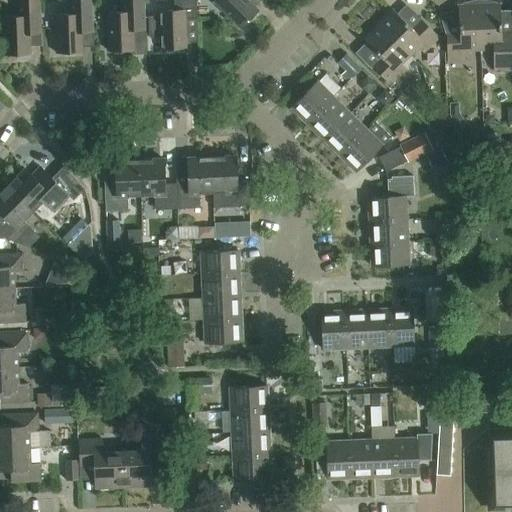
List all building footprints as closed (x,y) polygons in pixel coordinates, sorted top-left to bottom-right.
[(42,34),(41,23),(40,0),(17,0),(19,16),(3,16),(5,55),(18,55),(18,59),(31,58),(30,54),(31,54),(30,39),(33,39),(37,34),(42,34)] [(93,22),(92,0),(69,0),(71,13),(55,14),(57,53),(82,52),(81,23),(93,22)] [(134,50),(134,35),(135,35),(140,29),(146,29),(144,0),(122,0),(123,12),(107,12),(109,51),(120,51),(120,55),(134,54),(134,50)] [(159,16),(149,17),(150,37),(160,36),(161,49),(186,48),(185,19),(197,18),(196,0),(174,0),(174,10),(159,10),(159,16)] [(259,10),(248,0),(214,0),(213,1),(241,28),(259,10)] [(459,32),(446,33),(448,63),(469,62),(469,50),(481,50),(479,0),(474,0),(458,3),(459,32)] [(500,2),(487,0),(479,0),(481,50),(493,49),(494,71),(511,70),(511,30),(501,31),(500,2)] [(378,24),(410,56),(419,47),(424,52),(439,37),(421,19),(412,28),(393,9),(378,24)] [(410,56),(378,24),(363,39),(382,58),(373,67),(391,85),(407,70),(401,64),(410,56)] [(361,68),(346,53),(337,63),(345,71),(340,75),(347,82),(361,68)] [(367,74),(362,80),(362,88),(368,93),(377,83),(367,74)] [(324,84),(341,96),(347,88),(330,76),(324,84)] [(308,123),(333,98),(316,81),(291,107),(308,123)] [(376,98),(385,107),(394,97),(385,89),(376,98)] [(333,98),(308,123),(324,139),(349,113),(333,98)] [(459,102),(450,103),(450,115),(457,126),(465,121),(459,112),(459,102)] [(349,113),(324,139),(340,155),(365,129),(349,113)] [(365,129),(340,155),(357,172),(382,146),(365,129)] [(433,150),(432,148),(424,132),(399,145),(408,162),(432,150),(433,150)] [(212,157),(213,193),(227,192),(228,206),(250,205),(249,181),(237,181),(236,156),(212,157)] [(177,184),(178,208),(200,207),(200,193),(213,193),(212,157),(188,158),(188,161),(175,162),(177,184)] [(140,160),(141,196),(155,195),(156,209),(178,208),(177,184),(165,184),(164,159),(140,160)] [(141,196),(140,160),(116,161),(117,186),(105,187),(106,211),(128,210),(128,196),(141,196)] [(26,169),(8,186),(34,211),(43,201),(54,211),(69,196),(54,181),(41,168),(33,176),(26,169)] [(66,169),(54,181),(69,196),(73,200),(85,189),(66,169)] [(387,179),(388,196),(369,197),(370,220),(406,219),(405,196),(413,196),(412,175),(391,176),(391,179),(387,179)] [(486,184),(488,209),(509,208),(507,188),(505,188),(505,182),(486,184)] [(8,186),(0,194),(0,211),(9,221),(0,230),(0,235),(21,244),(34,231),(24,221),(34,211),(8,186)] [(446,232),(445,218),(434,219),(434,233),(446,232)] [(406,219),(370,220),(371,243),(407,241),(406,219)] [(106,220),(106,241),(120,241),(119,220),(106,220)] [(165,231),(165,239),(178,238),(177,226),(170,226),(165,231)] [(128,242),(142,242),(142,229),(127,229),(128,242)] [(92,242),(81,231),(74,238),(90,255),(93,252),(92,242)] [(430,239),(430,255),(443,256),(443,240),(430,239)] [(160,254),(180,253),(179,240),(159,241),(160,254)] [(407,241),(371,243),(373,267),(409,265),(407,241)] [(203,275),(239,274),(238,250),(202,251),(203,275)] [(0,288),(15,288),(14,272),(24,271),(23,253),(0,254),(0,288)] [(54,261),(45,284),(67,283),(73,269),(54,261)] [(204,298),(240,296),(239,274),(203,275),(204,298)] [(15,288),(0,288),(0,322),(26,322),(25,304),(16,304),(15,288)] [(205,320),(241,319),(240,296),(204,298),(205,320)] [(164,299),(165,310),(173,310),(173,299),(164,299)] [(389,310),(391,345),(415,344),(413,308),(389,310)] [(391,345),(389,310),(367,311),(369,346),(391,345)] [(369,346),(367,311),(344,312),(346,348),(369,346)] [(346,348),(344,312),(321,313),(322,349),(346,348)] [(241,319),(205,320),(206,344),(242,342),(241,319)] [(429,349),(443,348),(442,326),(428,326),(429,349)] [(33,327),(33,339),(45,339),(45,327),(33,327)] [(0,368),(18,368),(18,352),(27,351),(26,333),(0,334),(0,368)] [(18,368),(0,368),(0,402),(29,401),(28,384),(19,384),(18,368)] [(185,378),(185,393),(186,409),(196,408),(195,393),(212,392),(211,377),(193,378),(185,378)] [(309,380),(309,391),(323,391),(322,379),(309,380)] [(232,410),(267,409),(266,385),(231,386),(232,410)] [(356,405),(370,404),(369,393),(355,394),(356,405)] [(371,393),(372,406),(380,406),(380,393),(371,393)] [(37,406),(51,406),(51,397),(37,398),(37,406)] [(312,427),(327,427),(326,402),(311,403),(312,427)] [(371,406),(371,427),(382,426),(381,406),(380,406),(372,406),(371,406)] [(44,423),(73,422),(72,408),(44,409),(44,423)] [(233,433),(269,431),(267,409),(232,410),(233,433)] [(9,426),(0,426),(0,448),(30,447),(50,446),(50,430),(38,431),(38,413),(8,414),(9,426)] [(450,476),(454,416),(440,415),(436,475),(450,476)] [(191,434),(201,434),(201,422),(191,422),(191,434)] [(141,437),(142,437),(142,450),(122,451),(124,487),(152,486),(151,463),(163,462),(162,437),(161,437),(161,423),(141,424),(141,437)] [(234,456),(270,454),(269,431),(233,433),(234,456)] [(394,440),(396,476),(419,475),(419,460),(432,460),(432,433),(418,434),(418,439),(394,440)] [(201,434),(191,434),(192,446),(202,446),(201,434)] [(511,434),(490,436),(493,505),(511,504),(511,434)] [(80,479),(95,479),(96,488),(124,487),(122,451),(102,452),(102,439),(79,440),(80,465),(79,465),(80,479)] [(373,476),(372,440),(349,441),(351,477),(373,476)] [(396,476),(394,440),(372,440),(373,476),(396,476)] [(351,477),(349,441),(325,442),(327,478),(351,477)] [(30,447),(0,448),(0,470),(11,470),(11,482),(41,481),(40,463),(31,464),(30,447)] [(270,454),(234,456),(235,479),(271,477),(270,454)] [(197,457),(197,469),(207,469),(206,457),(197,457)] [(65,480),(79,480),(78,459),(64,460),(65,480)]
